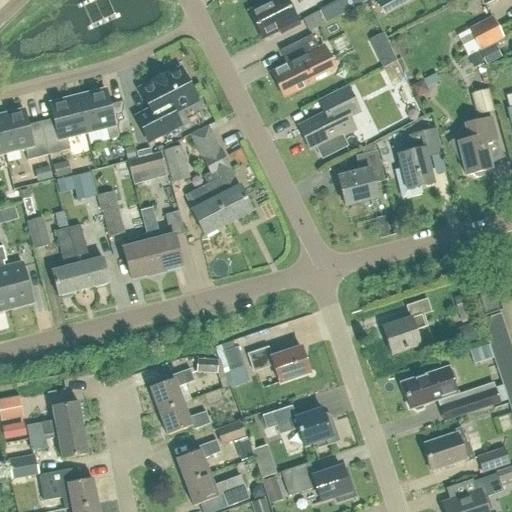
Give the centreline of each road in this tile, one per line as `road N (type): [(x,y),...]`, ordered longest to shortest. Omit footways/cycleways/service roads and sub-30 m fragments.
road 1 (residential): [(0,354),(321,271)]
road 2 (residential): [(321,271),(200,26)]
road 3 (residential): [(399,511),(321,271)]
road 4 (residential): [(0,104),(114,67),(200,26)]
road 5 (residential): [(321,271),(511,220)]
